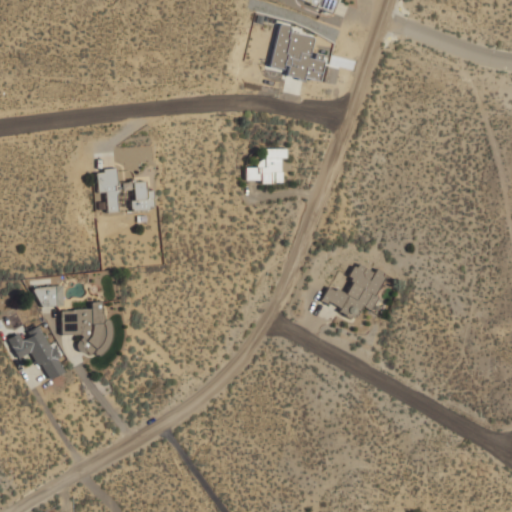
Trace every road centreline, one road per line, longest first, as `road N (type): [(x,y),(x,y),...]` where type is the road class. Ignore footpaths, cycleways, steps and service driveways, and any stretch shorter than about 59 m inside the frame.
road 1 (residential): [(15,511),(161,430),(217,382),(273,316),(382,18)]
road 2 (residential): [(349,117),(246,104),(0,127)]
road 3 (residential): [(273,316),(511,445)]
road 4 (residential): [(382,18),(511,60)]
